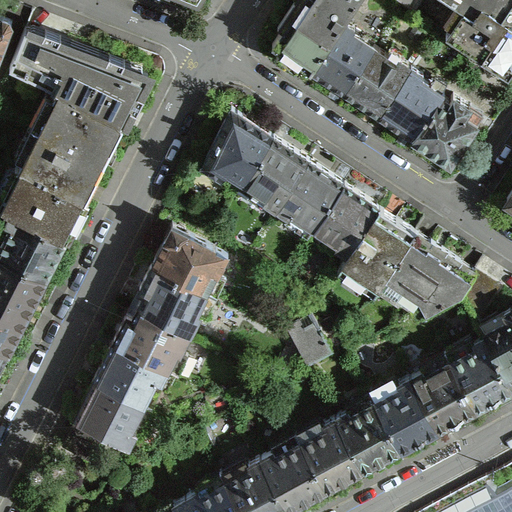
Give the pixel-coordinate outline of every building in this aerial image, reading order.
[(299,59),(310,66),(343,17),(353,0),(299,0),(299,1),(298,0),(292,0),(277,23),(282,26),(272,41),(278,45),(280,47),(276,53),(295,65),(299,59)] [(511,0),(455,0),(463,5),(446,30),(509,72),(511,66),(511,0)] [(0,14),(0,50),(12,19),(0,14)] [(319,72),(344,89),(375,43),(352,28),(355,25),(343,17),(310,66),(319,72)] [(56,86),(123,119),(129,107),(131,104),(136,106),(144,91),(139,88),(148,70),(123,61),(125,55),(109,49),(107,55),(59,37),(61,31),(45,25),(43,31),(26,24),(11,63),(56,86)] [(352,94),(379,112),(411,62),(399,54),(397,58),(375,43),(344,89),(352,94)] [(387,117),(413,134),(441,92),(443,88),(421,73),(423,70),(411,62),(379,112),(387,117)] [(123,119),(56,86),(18,162),(85,195),(103,159),(123,119)] [(449,97),(441,92),(413,134),(450,159),(457,149),(477,120),(464,111),(470,102),(453,91),(449,97)] [(238,186),(243,177),(273,132),(247,114),(231,104),(202,162),(238,186)] [(267,192),(264,196),(276,204),(309,156),(284,139),(273,132),(243,177),(267,192)] [(291,208),(314,224),(344,179),(322,164),(309,156),(276,204),(288,212),(291,208)] [(71,223),(85,195),(18,162),(17,161),(0,193),(0,200),(11,206),(65,233),(71,223)] [(335,243),(347,251),(379,202),(360,189),(344,179),(314,224),(337,239),(335,243)] [(393,211),(379,202),(347,251),(338,265),(373,288),(380,279),(415,226),(393,211)] [(10,222),(0,240),(0,247),(46,271),(53,258),(65,233),(11,206),(5,219),(10,222)] [(214,244),(215,243),(173,221),(155,255),(152,261),(205,288),(217,294),(226,275),(218,271),(228,251),(214,244)] [(416,297),(421,307),(461,286),(474,265),(447,247),(431,236),(415,226),(380,279),(397,291),(400,286),(416,297)] [(0,295),(27,309),(35,294),(46,271),(0,247),(0,295)] [(139,287),(145,290),(141,297),(138,302),(189,328),(199,308),(196,306),(205,288),(152,261),(139,287)] [(474,265),(461,286),(475,312),(481,309),(500,282),(474,265)] [(0,343),(8,347),(12,338),(27,309),(0,295),(0,343)] [(132,314),(127,311),(114,337),(167,364),(178,370),(188,351),(179,347),(189,328),(138,302),(136,307),(132,314)] [(508,316),(484,328),(485,331),(511,380),(511,303),(504,308),(508,316)] [(311,308),(287,321),(309,362),(319,356),(318,355),(333,348),(311,308)] [(511,382),(511,380),(485,331),(471,338),(469,334),(446,347),(450,355),(475,403),(488,396),(511,382)] [(98,368),(94,375),(143,400),(155,375),(160,377),(167,364),(114,337),(98,368)] [(475,403),(450,355),(425,368),(423,364),(410,371),(438,423),(451,416),(475,403)] [(438,423),(410,371),(398,378),(400,382),(375,395),(401,443),(408,439),(438,423)] [(82,400),(75,413),(78,415),(104,428),(129,440),(136,427),(131,424),(144,400),(143,400),(94,375),(82,400)] [(348,405),(336,412),(363,463),(374,457),(401,443),(375,395),(350,408),(348,405)] [(325,422),(300,435),(326,483),(335,478),(363,463),(336,412),(323,418),(325,422)] [(104,428),(78,415),(69,434),(64,443),(90,456),(104,428)] [(300,497),(326,483),(300,435),(275,449),(274,445),(261,452),(288,503),(300,497)] [(225,476),(244,511),(271,511),(288,503),(261,452),(248,459),(250,462),(225,476)] [(186,492),(196,511),(244,511),(225,476),(200,489),(198,485),(186,492)] [(175,503),(157,511),(196,511),(186,492),(173,499),(175,503)] [(51,511),(49,507),(32,499),(25,511),(51,511)]
